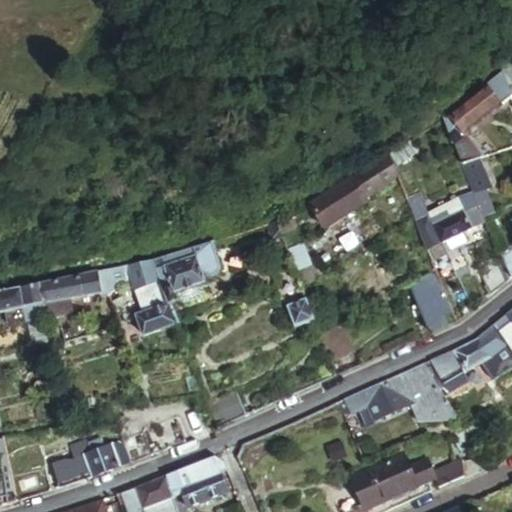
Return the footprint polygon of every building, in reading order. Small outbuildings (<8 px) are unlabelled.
[(485,85),(440,120),(446,132),(452,145),(465,135),(466,136),(502,108),(504,111),(511,105),(511,98),(501,72),(485,85)] [(409,139),(391,151),(398,161),(416,150),(409,139)] [(351,176),(362,191),(395,171),(388,153),(374,161),(351,176)] [(473,191),(476,198),(488,193),(477,169),(466,174),(473,191)] [(351,176),(312,201),(322,219),(363,194),(362,191),(351,176)] [(414,216),(415,218),(422,236),(426,248),(443,240),(464,232),(487,222),(476,198),(473,191),(457,198),(456,195),(427,207),(423,208),(424,212),(414,216)] [(421,193),(407,199),(414,216),(424,212),(423,208),(427,207),(421,193)] [(422,236),(415,218),(402,224),(409,242),(422,236)] [(274,220),(264,223),(269,238),(280,234),(274,220)] [(443,240),(426,248),(431,259),(447,252),(446,248),(467,239),(464,232),(443,240)] [(306,236),(284,245),(292,264),(314,255),(306,236)] [(163,256),(152,260),(159,279),(168,303),(178,299),(180,305),(204,296),(200,285),(206,283),(204,279),(222,272),(211,241),(190,247),(163,256)] [(508,267),(511,277),(511,245),(502,254),(508,267)] [(122,266),(118,266),(121,278),(132,276),(136,287),(159,279),(152,260),(122,266)] [(121,278),(118,266),(92,272),(95,284),(96,286),(121,281),(121,278)] [(511,277),(508,267),(485,283),(489,293),(511,277)] [(84,273),(76,275),(79,287),(95,284),(92,272),(84,273)] [(440,305),(448,301),(436,273),(410,283),(429,326),(446,319),(440,305)] [(76,275),(36,283),(41,300),(41,302),(67,297),(78,294),(81,294),(79,287),(76,275)] [(105,298),(110,310),(114,309),(120,322),(132,318),(139,316),(131,289),(136,287),(132,276),(121,278),(121,281),(105,298)] [(139,337),(175,324),(168,303),(159,279),(136,287),(131,289),(139,316),(132,318),(139,337)] [(79,287),(81,294),(105,298),(121,281),(96,286),(95,284),(79,287)] [(36,283),(0,290),(0,310),(21,307),(21,304),(41,300),(36,283)] [(41,302),(45,314),(70,309),(67,297),(41,302)] [(314,318),(305,297),(285,304),(294,326),(314,318)] [(319,332),(331,361),(357,352),(345,322),(319,332)] [(499,345),(504,342),(491,322),(470,339),(427,358),(433,371),(443,386),(463,377),(459,367),(479,358),(488,377),(510,366),(499,345)] [(427,358),(420,362),(427,374),(433,371),(427,358)] [(420,362),(336,399),(340,408),(350,403),(352,407),(403,386),(414,412),(443,399),(427,374),(420,362)] [(236,390),(204,402),(214,429),(246,414),(236,390)] [(451,416),(444,401),(432,407),(438,422),(451,416)] [(477,420),(482,426),(493,418),(488,412),(477,420)] [(462,432),(468,441),(484,430),(482,426),(477,420),(462,430),(462,432)] [(139,431),(119,439),(120,441),(128,463),(149,455),(139,431)] [(461,455),(472,449),(468,441),(462,432),(452,436),(452,439),(460,444),(455,446),(456,448),(457,450),(458,452),(461,455)] [(82,456),(88,476),(128,463),(120,441),(90,450),(86,437),(70,442),(75,458),(82,456)] [(212,457),(162,477),(175,511),(188,511),(188,509),(224,494),(217,475),(225,472),(222,465),(212,457)] [(408,457),(366,475),(379,503),(420,486),(408,457)] [(438,486),(462,476),(459,457),(452,460),(431,470),(438,486)] [(379,503),(366,475),(348,483),(360,511),(379,503)] [(125,491),(115,495),(122,511),(175,511),(162,477),(125,491)] [(106,511),(103,499),(76,508),(63,511),(106,511)]
